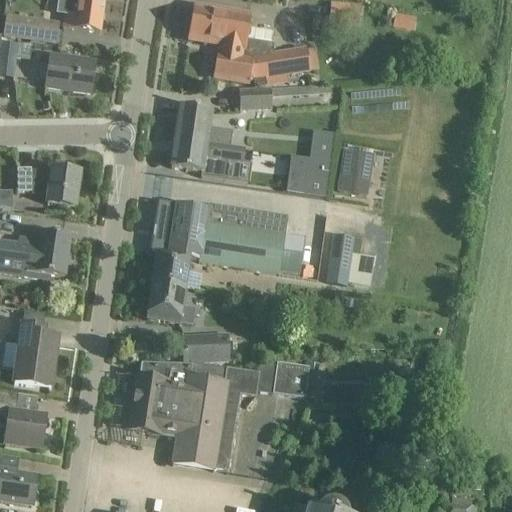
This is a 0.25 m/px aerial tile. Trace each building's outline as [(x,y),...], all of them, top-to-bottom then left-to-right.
[(98,36),(103,3),(84,0),(79,0),(77,12),(65,10),(62,31),(98,36)] [(330,21),(361,23),(362,10),(332,7),(330,21)] [(194,8),(189,42),(220,47),(214,81),(249,86),(250,81),(278,79),(278,81),(311,73),(307,50),(276,56),(275,56),(272,44),(246,40),(249,17),(194,8)] [(6,20),(3,40),(31,44),(33,32),(17,30),(18,22),(6,20)] [(400,20),(398,33),(415,36),(417,23),(400,20)] [(330,21),(329,30),(360,33),(361,23),(330,21)] [(252,40),(270,42),(271,33),(253,31),(252,40)] [(1,47),(0,53),(0,81),(14,83),(19,49),(1,47)] [(90,97),(95,65),(49,59),(44,91),(90,97)] [(270,91),(239,93),(240,115),(271,113),(271,99),(270,91)] [(246,153),(231,151),(233,136),(209,132),(212,113),(180,108),(171,169),(202,174),(201,180),(223,183),(226,166),(244,169),(246,153)] [(314,135),(310,162),(330,165),(334,138),(314,135)] [(373,157),(344,153),(337,194),(366,200),(373,157)] [(292,159),(290,172),(307,174),(303,197),(325,200),(330,165),(310,162),(292,159)] [(74,212),(80,177),(51,173),(51,174),(32,175),(31,173),(17,173),(17,196),(31,196),(32,190),(49,190),(46,208),(74,212)] [(0,209),(12,210),(12,194),(0,192),(0,209)] [(158,204),(151,252),(156,253),(156,252),(189,257),(189,261),(190,261),(199,262),(198,265),(279,278),(279,276),(299,279),(305,241),(286,238),(288,223),(207,210),(207,212),(158,204)] [(0,278),(41,284),(42,279),(63,282),(69,242),(39,237),(37,246),(19,243),(18,250),(0,247),(0,278)] [(354,241),(331,238),(325,286),(347,289),(354,241)] [(156,253),(151,285),(185,290),(198,292),(200,277),(188,275),(190,261),(189,261),(189,257),(156,252),(156,253)] [(151,285),(146,321),(191,328),(194,311),(182,309),(185,290),(151,285)] [(2,368),(1,370),(14,372),(12,387),(51,392),(58,341),(45,339),(47,331),(19,327),(16,347),(5,346),(2,368)] [(226,337),(180,338),(180,366),(227,365),(226,337)] [(451,357),(451,353),(451,346),(439,346),(439,357),(451,357)] [(426,363),(426,378),(437,379),(437,363),(426,363)] [(319,367),(309,365),(308,371),(308,372),(318,373),(319,367)] [(137,380),(129,433),(161,438),(178,440),(174,468),(214,474),(215,472),(228,474),(239,398),(255,401),(256,395),(303,402),(308,372),(308,371),(277,366),(276,369),(260,366),(259,376),(193,366),(193,367),(140,366),(138,380),(137,380)] [(0,417),(9,418),(5,448),(39,453),(43,427),(44,419),(14,414),(16,405),(17,397),(0,394),(0,417)] [(0,461),(0,505),(31,510),(36,481),(11,477),(13,463),(0,461)] [(475,511),(476,510),(472,509),(471,502),(451,501),(451,506),(446,506),(445,511),(475,511)] [(345,511),(344,509),(336,504),(326,503),(318,507),(315,511),(302,511),(294,510),(293,511),(345,511)]
